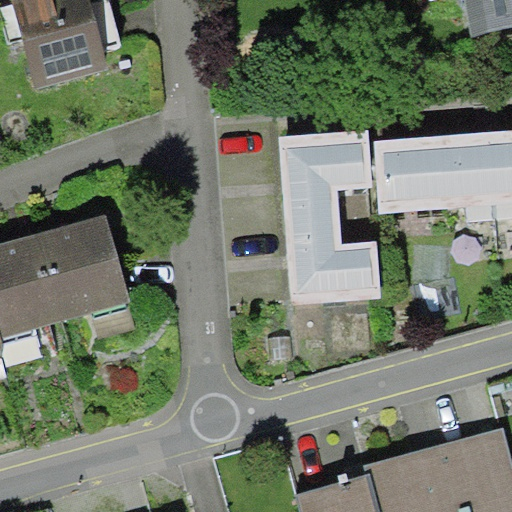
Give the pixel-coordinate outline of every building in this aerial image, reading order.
[(56,0),(23,9),(45,89),(116,70),(97,0),(56,0)] [(511,0),(427,0),(429,4),(448,0),(459,0),(468,46),(511,38),(511,0)] [(369,196),(365,141),(281,146),(290,310),(381,305),(378,247),(340,249),(337,198),(369,196)] [(511,143),(384,153),(389,223),(511,214),(511,143)] [(0,352),(1,345),(127,312),(103,220),(0,248),(0,352)] [(369,480),(296,495),(300,511),(511,511),(511,463),(503,431),(366,468),(369,480)]
